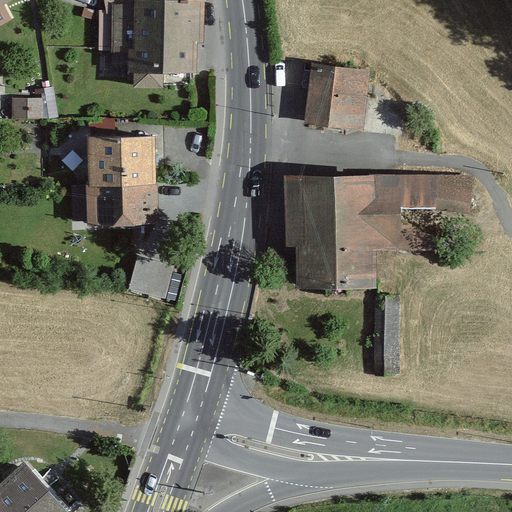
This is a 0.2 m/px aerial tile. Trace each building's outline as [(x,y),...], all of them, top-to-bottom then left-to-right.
[(0,0),(0,25),(12,20),(5,5),(14,0),(0,0)] [(201,76),(210,3),(107,4),(106,55),(129,55),(130,77),(201,76)] [(372,73),(314,68),(309,129),(366,135),(372,73)] [(43,99),(12,98),(12,119),(42,120),(43,99)] [(158,140),(89,142),(91,228),(160,226),(158,140)] [(297,295),(382,292),(384,255),(437,259),(446,238),(403,232),(402,213),(473,214),(476,178),(293,179),(297,295)] [(129,291),(166,301),(175,267),(138,258),(129,291)] [(377,375),(400,375),(401,295),(377,294),(377,375)] [(73,511),(24,456),(0,476),(0,511),(73,511)]
